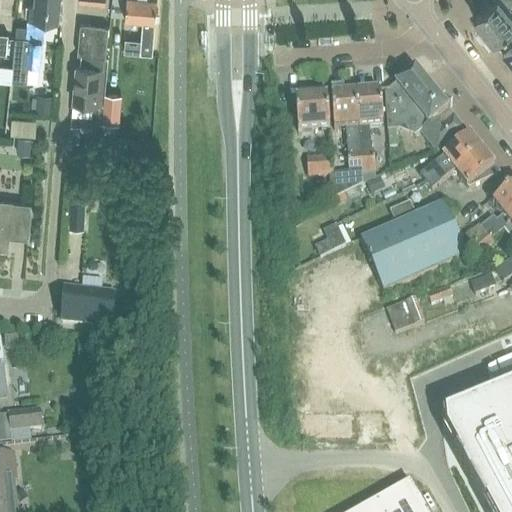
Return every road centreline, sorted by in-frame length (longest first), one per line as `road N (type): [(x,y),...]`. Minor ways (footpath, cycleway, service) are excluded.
road 1 (secondary): [(254,511),(236,0)]
road 2 (residential): [(0,310),(50,313),(70,0)]
road 3 (residential): [(511,130),(407,0)]
